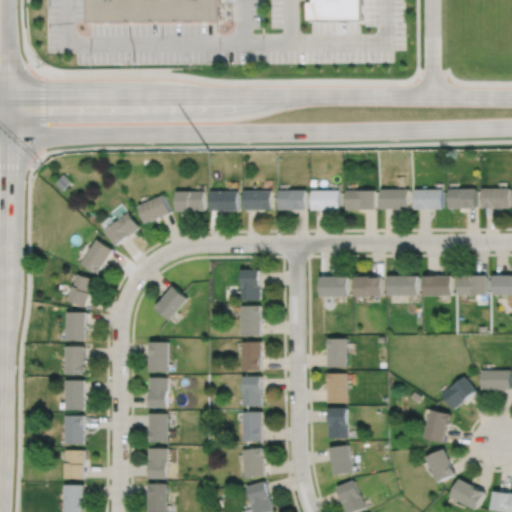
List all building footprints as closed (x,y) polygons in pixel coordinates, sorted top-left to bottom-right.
[(89,0),(90,22),(221,20),(220,0),(89,0)] [(313,0),(314,2),(308,2),(309,21),(363,20),(362,0),(313,0)] [(56,181),(64,189),(72,179),(64,172),(56,181)] [(450,188),(450,207),(478,207),(478,187),(450,188)] [(511,188),(484,188),(484,206),(511,206),(511,188)] [(279,189),(279,208),(307,208),(308,189),(279,189)] [(314,189),(314,208),(341,208),(341,189),(314,189)] [(347,189),(347,208),(377,208),(377,189),(347,189)] [(382,189),(382,207),(410,207),(410,189),(382,189)] [(416,189),(416,208),(444,207),(444,189),(416,189)] [(178,190),(178,210),(205,209),(205,190),(178,190)] [(212,191),(212,209),(240,209),(240,190),(212,191)] [(245,190),(246,208),(273,208),(273,190),(245,190)] [(139,205),(146,222),(172,211),(165,194),(139,205)] [(106,230),(129,211),(141,226),(118,245),(106,230)] [(98,238),(81,262),(98,273),(114,250),(98,238)] [(243,269),(243,299),(262,299),(262,269),(243,269)] [(76,274),(68,300),(87,305),(95,279),(76,274)] [(323,275),(323,294),(351,293),(350,274),(323,275)] [(459,274),(459,293),(489,293),(489,274),(459,274)] [(511,274),(494,274),(494,293),(511,293),(511,274)] [(356,275),(356,294),(384,294),(384,275),(356,275)] [(390,275),(390,294),(420,294),(420,275),(390,275)] [(425,275),(425,294),(453,294),(453,275),(425,275)] [(158,306),(176,285),(190,297),(172,318),(158,306)] [(244,305),(244,334),(263,333),(263,305),(244,305)] [(67,311),(66,339),(85,339),(86,312),(67,311)] [(330,338),(330,366),(349,366),(350,338),(330,338)] [(153,341),(153,371),(172,371),(172,340),(153,341)] [(243,341),(244,369),(263,368),(263,340),(243,341)] [(66,346),(66,373),(85,373),(85,346),(66,346)] [(511,369),(485,369),(485,388),(511,388),(511,369)] [(329,372),(330,402),(349,401),(349,372),(329,372)] [(468,374),(444,394),(456,408),(480,389),(468,374)] [(244,375),(244,405),(264,404),(264,375),(244,375)] [(152,377),(152,406),(171,406),(171,376),(152,377)] [(66,379),(66,409),(85,408),(85,379),(66,379)] [(411,396),(418,401),(422,395),(415,390),(411,396)] [(331,408),(330,437),(349,437),(349,408),(331,408)] [(434,408),(427,437),(447,441),(453,413),(434,408)] [(152,412),(152,441),(171,441),(171,412),(152,412)] [(244,412),(244,441),(263,441),(263,412),(244,412)] [(66,414),(66,443),(85,443),(85,414),(66,414)] [(331,446),(336,475),(354,472),(350,443),(331,446)] [(151,447),(151,477),(170,477),(170,447),(151,447)] [(244,449),(247,477),(266,475),(263,447),(244,449)] [(430,456),(448,447),(460,473),(442,481),(430,456)] [(65,449),(65,478),(85,478),(85,449),(65,449)] [(463,477),(454,495),(481,509),(490,491),(463,477)] [(338,487),(349,511),(355,511),(368,507),(356,479),(338,487)] [(248,486),(255,511),(267,511),(275,510),(267,480),(248,486)] [(151,482),(151,511),(170,511),(170,482),(151,482)] [(65,484),(65,511),(85,511),(84,483),(65,484)] [(511,491),(498,490),(495,509),(511,511),(511,491)]
